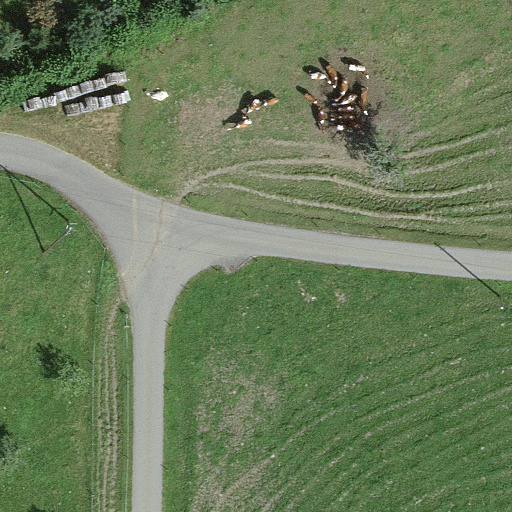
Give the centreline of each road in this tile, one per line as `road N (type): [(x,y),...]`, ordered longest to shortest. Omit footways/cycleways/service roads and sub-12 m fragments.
road 1 (track): [(145,511),(151,320),(136,227),(81,180),(0,152)]
road 2 (track): [(136,227),(511,265)]
